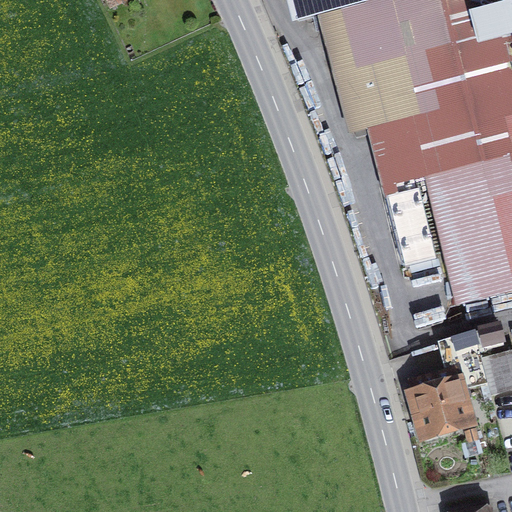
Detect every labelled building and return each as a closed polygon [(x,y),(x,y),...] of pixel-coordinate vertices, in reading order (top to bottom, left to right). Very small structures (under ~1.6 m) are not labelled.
[(290,0),(295,17),(359,0),(290,0)] [(413,118),(458,302),(511,288),(511,37),(509,38),(501,7),(498,0),(394,0),(320,19),(341,106),(347,105),(356,138),(378,133),(377,127),(413,118)] [(511,37),(511,4),(501,7),(509,38),(511,37)] [(416,191),(413,180),(392,186),(394,196),(388,198),(405,268),(435,261),(418,191),(416,191)] [(483,350),(504,345),(500,328),(479,332),(483,350)] [(485,383),(476,348),(462,352),(470,386),(485,383)] [(511,360),(483,367),(490,394),(511,388),(511,360)] [(459,371),(413,383),(427,435),(466,424),(461,404),(468,402),(459,371)]
